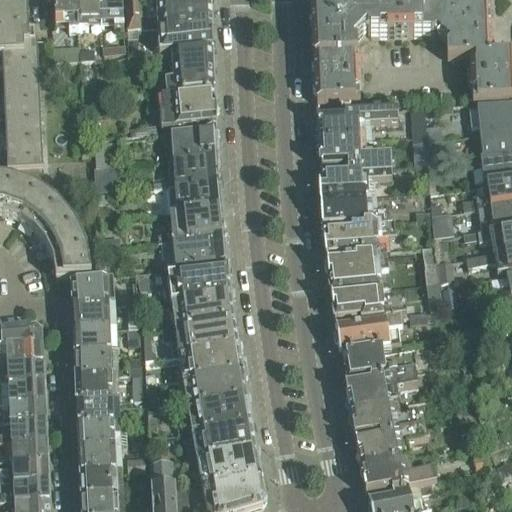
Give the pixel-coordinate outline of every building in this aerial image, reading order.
[(77,0),(55,0),(57,35),(68,34),(68,40),(79,39),(79,38),(77,0)] [(100,0),(77,0),(79,38),(89,38),(89,27),(101,26),(100,0)] [(114,37),(124,37),(122,0),(100,0),(101,26),(114,26),(114,37)] [(139,0),(126,0),(128,36),(142,35),(139,0)] [(159,33),(212,28),(211,0),(184,0),(185,6),(181,6),(178,2),(170,3),(169,7),(158,8),(159,33)] [(437,39),(448,49),(448,52),(448,67),(471,66),(473,110),(511,108),(511,62),(491,63),(491,50),(489,10),(477,0),(322,0),(312,12),(317,112),(360,109),(358,56),(354,53),(366,39),(371,42),(434,42),(437,39)] [(56,286),(64,285),(72,285),(92,284),(87,257),(75,233),(58,212),(44,203),(38,48),(30,48),(28,4),(0,11),(0,61),(3,61),(7,176),(0,176),(0,222),(2,222),(20,229),(33,238),(46,252),(53,268),(56,286)] [(213,55),(212,28),(159,33),(160,61),(213,55)] [(83,67),(83,53),(59,52),(59,66),(83,67)] [(214,98),(212,58),(171,63),(173,83),(165,83),(168,103),(214,98)] [(160,134),(216,128),(214,98),(168,103),(162,104),(163,118),(158,118),(160,134)] [(478,135),(479,143),(511,138),(511,113),(476,117),(469,118),(471,136),(478,135)] [(320,149),(320,150),(367,147),(366,133),(399,131),(398,117),(342,120),(342,123),(319,125),(319,135),(316,138),(316,146),(320,149)] [(177,149),(178,165),(217,161),(215,135),(169,141),(170,150),(177,149)] [(511,138),(479,143),(481,167),(511,162),(511,138)] [(350,174),(350,176),(392,174),(391,161),(368,162),(367,147),(320,150),(320,151),(317,154),(317,162),(321,165),(322,175),(350,174)] [(172,183),(173,192),(220,187),(217,161),(178,165),(166,166),(168,183),(172,183)] [(511,185),(511,162),(481,167),(472,168),(474,190),(511,185)] [(323,190),(319,191),(321,207),(374,204),(373,189),(393,187),(392,174),(350,176),(350,179),(323,181),(323,190)] [(177,218),(222,214),(220,187),(173,192),(167,193),(170,219),(177,218)] [(476,207),(477,217),(511,211),(511,189),(486,193),(487,205),(476,207)] [(321,207),(323,234),(350,232),(392,229),(391,219),(377,220),(376,204),(374,204),(321,207)] [(492,237),(498,236),(511,233),(511,211),(477,217),(479,226),(490,225),(492,237)] [(168,232),(170,247),(225,241),(222,214),(177,218),(179,231),(168,232)] [(324,238),(327,263),(379,259),(386,258),(388,258),(388,243),(395,243),(394,229),(392,229),(350,232),(351,235),(324,238)] [(498,248),(500,261),(511,258),(511,237),(499,240),(498,236),(492,237),(478,240),(480,251),(498,248)] [(227,271),(225,241),(170,247),(171,259),(181,258),(183,276),(227,271)] [(444,314),(441,290),(455,288),(453,268),(439,270),(436,252),(424,254),(431,316),(444,314)] [(386,258),(379,259),(327,263),(327,268),(329,287),(332,302),(389,295),(388,280),(389,280),(386,258)] [(497,282),(511,279),(511,258),(500,261),(466,266),(467,276),(495,271),(497,282)] [(172,311),(231,303),(228,275),(168,282),(172,311)] [(495,308),(511,304),(511,283),(506,285),(508,295),(494,298),(495,308)] [(72,291),(73,315),(114,312),(113,287),(72,291)] [(363,328),(401,322),(407,322),(405,307),(391,309),(389,295),(332,302),(335,328),(362,324),(363,328)] [(235,329),(231,303),(172,311),(176,337),(235,329)] [(74,339),(109,337),(115,337),(114,312),(73,315),(74,339)] [(431,318),(407,322),(408,330),(432,326),(431,318)] [(403,338),(401,322),(363,328),(364,331),(336,335),(340,363),(343,362),(386,356),(401,354),(399,339),(403,338)] [(235,329),(176,337),(162,339),(164,349),(177,347),(180,362),(239,355),(235,329)] [(0,349),(9,349),(42,348),(42,335),(36,331),(2,335),(0,335),(0,349)] [(75,363),(110,362),(109,337),(74,339),(75,363)] [(10,368),(43,367),(42,348),(9,349),(10,368)] [(239,355),(180,362),(184,389),(243,381),(239,355)] [(368,387),(415,379),(416,379),(415,368),(388,371),(386,356),(343,362),(343,363),(341,368),(343,375),(346,379),(347,388),(367,384),(368,387)] [(75,363),(76,388),(112,386),(110,362),(75,363)] [(144,364),(134,364),(133,406),(143,406),(144,364)] [(10,368),(11,380),(0,380),(0,388),(11,388),(44,387),(43,367),(10,368)] [(368,390),(346,395),(350,420),(396,412),(394,399),(417,395),(415,379),(368,387),(368,390)] [(243,381),(184,389),(188,414),(247,406),(243,381)] [(78,411),(113,409),(112,386),(76,388),(78,411)] [(12,408),(45,406),(44,387),(11,388),(12,408)] [(148,393),(151,415),(161,414),(157,391),(148,393)] [(12,408),(13,428),(46,426),(45,406),(12,408)] [(247,406),(188,414),(193,441),(252,433),(247,406)] [(78,411),(79,435),(114,433),(113,409),(78,411)] [(380,440),(381,443),(426,434),(424,423),(399,428),(396,412),(350,420),(355,445),(380,440)] [(0,448),(14,448),(47,447),(46,426),(13,428),(14,440),(0,440),(0,448)] [(80,459),(115,457),(127,457),(127,440),(114,440),(114,433),(79,435),(80,459)] [(252,433),(193,441),(197,467),(257,459),(252,433)] [(356,451),(361,476),(409,467),(406,450),(428,446),(426,434),(381,443),(381,446),(356,451)] [(14,448),(15,467),(48,466),(47,447),(14,448)] [(80,459),(81,482),(116,481),(115,457),(80,459)] [(257,459),(197,467),(202,493),(262,487),(257,459)] [(16,487),(49,486),(48,466),(15,467),(16,487)] [(409,467),(361,476),(366,501),(392,496),(392,500),(437,490),(434,477),(412,481),(409,467)] [(153,472),(154,493),(176,492),(175,471),(153,472)] [(82,506),(117,504),(116,481),(81,482),(82,506)] [(16,487),(16,497),(3,498),(3,507),(17,506),(50,505),(49,486),(16,487)] [(263,511),(265,508),(262,487),(202,493),(205,511),(263,511)] [(368,511),(420,511),(420,508),(422,507),(421,501),(438,497),(437,490),(392,500),(393,503),(368,509),(368,511)] [(151,511),(175,511),(175,495),(151,497),(151,511)]
